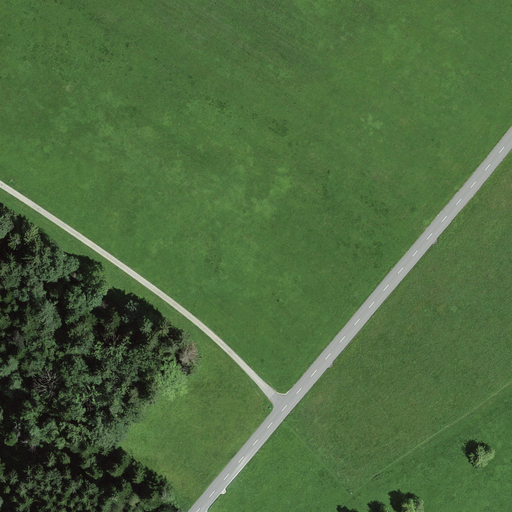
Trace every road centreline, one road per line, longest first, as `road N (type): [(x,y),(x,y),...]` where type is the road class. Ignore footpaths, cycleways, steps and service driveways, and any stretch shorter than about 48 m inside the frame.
road 1 (tertiary): [(511,137),(197,511)]
road 2 (track): [(0,185),(161,294),(285,407)]
